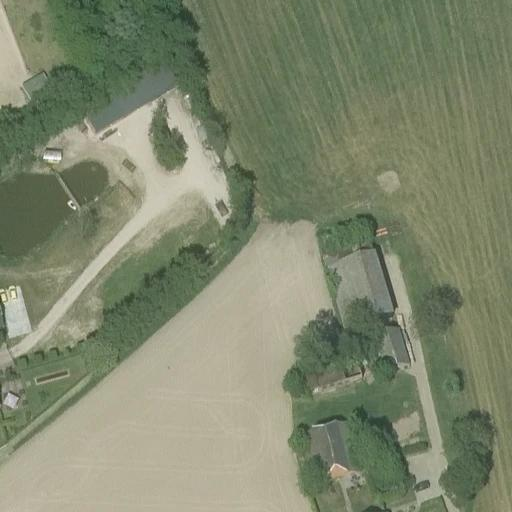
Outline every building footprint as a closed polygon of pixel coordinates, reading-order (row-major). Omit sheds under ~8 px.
[(43,75),(22,87),(30,101),(51,89),(43,75)] [(322,259),(344,332),(394,318),(372,244),(322,259)] [(386,374),(410,367),(399,332),(375,339),(386,374)] [(292,374),(299,398),(362,379),(357,360),(313,373),(312,368),(292,374)] [(304,491),(308,510),(343,501),(339,483),(348,480),(350,485),(374,479),(371,466),(360,469),(348,426),(302,438),(315,488),(304,491)]
